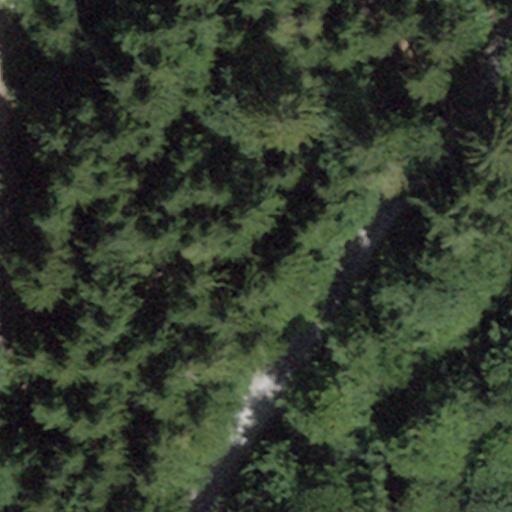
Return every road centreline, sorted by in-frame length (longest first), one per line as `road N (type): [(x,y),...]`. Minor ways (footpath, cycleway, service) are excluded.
road 1 (track): [(180,511),(497,0)]
road 2 (track): [(0,496),(13,377),(0,59)]
